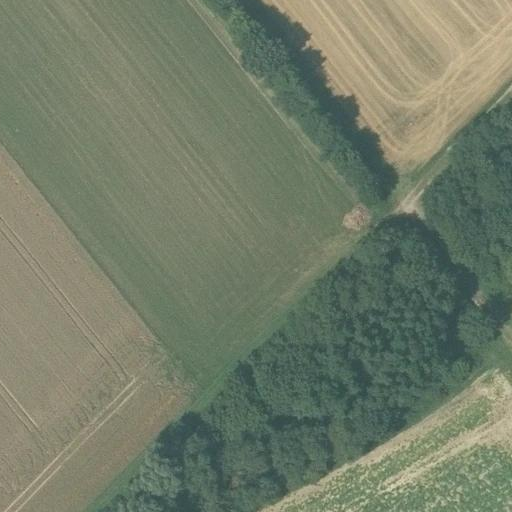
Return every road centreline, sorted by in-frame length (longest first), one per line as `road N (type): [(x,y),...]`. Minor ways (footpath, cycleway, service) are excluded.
road 1 (track): [(100,511),(511,98)]
road 2 (track): [(237,0),(511,342)]
road 3 (track): [(511,356),(438,415),(248,511)]
